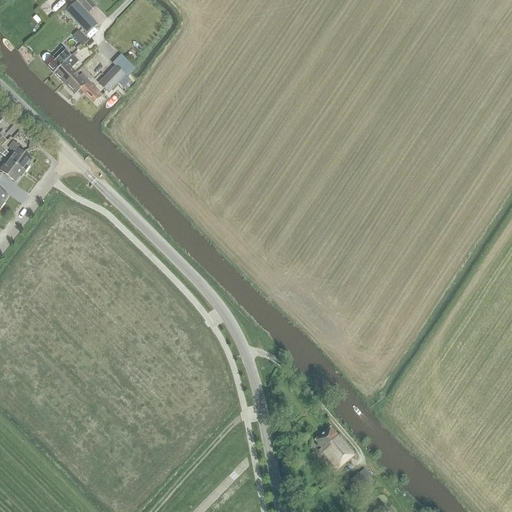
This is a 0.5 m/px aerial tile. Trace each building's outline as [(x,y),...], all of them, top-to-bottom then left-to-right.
[(94,7),(88,0),(74,0),(88,13),(94,7)] [(65,12),(87,35),(97,25),(75,2),(65,12)] [(85,45),(89,39),(79,30),(74,36),(85,45)] [(43,61),(45,64),(44,65),(53,74),(71,57),(62,48),(51,58),(49,55),(47,54),(45,54),(42,57),(42,59),(43,61)] [(78,62),(76,59),(72,56),(71,57),(53,74),(63,85),(76,73),(71,69),(78,62)] [(120,71),(125,76),(127,78),(135,69),(129,62),(120,71)] [(108,93),(125,76),(120,71),(115,66),(98,84),(108,93)] [(79,77),(76,73),(63,85),(74,96),(77,93),(81,96),(83,94),(92,85),(82,74),(79,77)] [(94,104),(102,96),(92,85),(83,94),(94,104)] [(27,165),(32,160),(21,152),(22,149),(13,142),(9,149),(13,152),(8,159),(24,172),(29,166),(27,165)] [(20,177),(24,172),(8,159),(0,169),(0,171),(15,182),(19,177),(20,177)] [(339,435),(337,436),(330,428),(315,441),(321,448),(318,450),(336,471),(356,455),(339,435)] [(359,492),(366,486),(373,481),(364,470),(357,475),(350,481),(359,492)]
